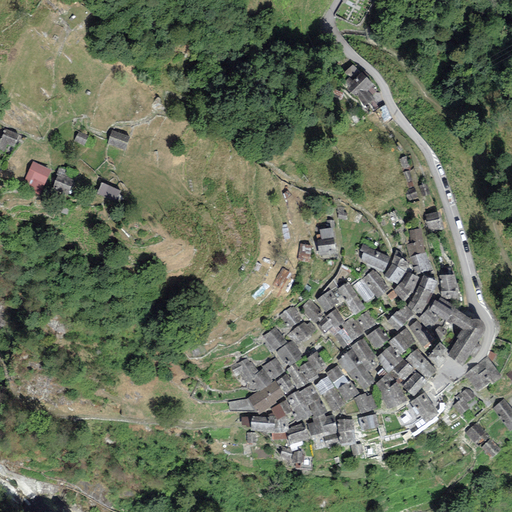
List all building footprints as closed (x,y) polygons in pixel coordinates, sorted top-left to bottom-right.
[(373,87),(361,73),(345,86),(363,109),(374,100),(367,92),(373,87)] [(19,137),(6,130),(0,141),(0,149),(6,152),(9,147),(13,149),(19,137)] [(130,138),(112,132),(108,146),(125,152),(130,138)] [(87,139),(80,134),(76,141),(83,145),(87,139)] [(405,159),(400,160),(403,169),(408,167),(405,159)] [(52,173),(34,163),(23,182),(29,185),(27,189),(39,195),(52,173)] [(72,182),(59,176),(53,188),(67,194),(72,182)] [(117,199),(123,186),(104,179),(99,192),(117,199)] [(427,185),(420,187),(423,198),(430,195),(427,185)] [(415,197),(414,191),(407,192),(408,199),(415,197)] [(438,215),(426,217),(428,231),(440,229),(438,215)] [(327,229),(319,230),(320,240),(333,238),(332,228),(334,228),(334,220),(326,221),(327,229)] [(406,245),(409,257),(425,253),(420,228),(408,229),(410,243),(406,245)] [(335,254),(333,238),(320,240),(317,240),(319,256),(335,254)] [(311,245),(300,244),(298,261),(310,262),(311,245)] [(390,258),(362,244),(358,250),(364,253),(360,260),(383,272),(390,258)] [(408,257),(395,250),(392,264),(405,272),(408,273),(411,265),(408,263),(408,257)] [(425,253),(409,257),(416,275),(432,271),(425,253)] [(405,272),(392,264),(384,276),(397,284),(405,272)] [(283,269),(272,284),(281,290),(291,274),(283,269)] [(389,289),(372,270),(362,280),(374,296),(377,299),(389,289)] [(419,277),(408,273),(403,280),(393,289),(403,302),(413,293),(419,277)] [(455,274),(439,276),(441,298),(444,300),(458,299),(455,274)] [(437,282),(424,276),(418,286),(433,294),(437,282)] [(374,296),(362,280),(353,286),(364,303),(374,296)] [(365,308),(348,282),(332,292),(340,304),(345,301),(354,315),(365,308)] [(433,294),(418,286),(407,306),(416,314),(421,314),(433,294)] [(338,303),(330,290),(316,299),(325,312),(338,303)] [(387,295),(391,301),(397,297),(394,291),(387,295)] [(441,298),(439,297),(437,301),(435,300),(429,310),(440,317),(446,321),(455,308),(455,307),(444,300),(441,298)] [(324,315),(309,300),(300,309),(316,323),(324,315)] [(294,306),(279,315),(284,323),(286,321),(290,327),(302,320),(294,306)] [(414,316),(405,306),(398,312),(397,311),(387,320),(397,332),(414,316)] [(468,317),(455,308),(446,321),(452,324),(453,323),(460,327),(462,330),(470,318),(468,317)] [(344,321),(335,309),(326,317),(317,324),(324,333),(332,327),(334,330),(344,321)] [(432,327),(440,317),(429,310),(428,309),(418,319),(429,331),(432,327)] [(369,312),(356,321),(364,333),(378,324),(369,312)] [(343,349),(364,333),(356,321),(353,317),(342,325),(344,328),(334,335),(343,349)] [(476,319),(472,320),(470,318),(462,330),(456,338),(458,339),(447,355),(462,366),(469,356),(474,358),(482,346),(476,343),(480,337),(482,335),(485,330),(484,327),(483,324),(481,321),(479,320),(476,319)] [(433,340),(416,321),(409,327),(424,347),(433,340)] [(304,322),(287,334),(292,341),(296,346),(312,338),(310,335),(316,331),(309,322),(306,325),(304,322)] [(447,333),(439,325),(432,333),(440,341),(447,333)] [(275,327),(263,336),(276,352),(287,343),(275,327)] [(388,339),(379,327),(366,337),(375,349),(388,339)] [(406,328),(388,342),(390,346),(400,357),(406,351),(405,349),(415,342),(406,328)] [(376,357),(363,339),(351,348),(368,372),(379,364),(374,358),(376,357)] [(292,341),(287,343),(276,352),(284,362),(286,361),(289,366),(303,357),(296,346),(292,341)] [(447,350),(439,342),(432,351),(433,351),(440,358),(442,356),(443,357),(447,353),(445,352),(447,350)] [(400,357),(390,346),(376,358),(388,372),(392,370),(403,360),(400,357)] [(437,371),(428,361),(417,349),(405,359),(428,382),(436,372),(437,371)] [(338,360),(348,373),(360,363),(351,350),(338,360)] [(317,351),(307,358),(309,361),(317,374),(327,367),(317,351)] [(440,358),(433,351),(427,358),(438,369),(446,360),(443,357),(442,356),(440,358)] [(502,378),(487,357),(464,375),(478,392),(490,383),(491,385),(502,378)] [(276,358),(262,367),(263,369),(271,380),(284,371),(276,358)] [(250,383),(259,374),(258,373),(251,362),(249,363),(246,359),(230,367),(235,378),(240,376),(246,386),(247,385),(250,383)] [(414,370),(403,360),(392,370),(404,381),(414,370)] [(309,361),(299,367),(309,383),(310,384),(319,378),(317,374),(309,361)] [(375,382),(360,363),(348,373),(353,380),(355,378),(365,390),(375,382)] [(296,364),(286,370),(297,390),(309,383),(299,367),(298,368),(296,364)] [(337,365),(325,373),(327,376),(345,402),(359,393),(350,380),(348,382),(337,365)] [(271,380),(263,369),(258,373),(259,374),(250,383),(247,385),(248,390),(250,391),(254,391),(257,390),(258,391),(259,392),(273,384),(271,380)] [(427,382),(416,372),(402,387),(413,397),(427,382)] [(387,375),(375,385),(382,396),(380,397),(388,410),(406,402),(397,384),(389,373),(387,375)] [(294,388),(285,375),(276,382),(284,395),(294,388)] [(320,381),(314,385),(321,397),(322,394),(333,413),(346,404),(345,402),(327,376),(320,381)] [(284,395),(276,382),(273,384),(259,392),(258,391),(248,397),(249,399),(255,411),(258,410),(259,413),(277,403),(275,401),(284,395)] [(312,385),(299,393),(307,405),(319,398),(312,385)] [(468,388),(461,393),(467,403),(475,398),(468,388)] [(307,405),(299,393),(298,390),(286,397),(299,421),(302,418),(303,420),(312,415),(307,405)] [(424,393),(410,402),(425,424),(438,413),(424,393)] [(470,408),(459,393),(454,397),(458,402),(453,406),(460,415),(470,408)] [(365,394),(355,398),(360,414),(377,408),(371,395),(366,397),(365,394)] [(327,412),(319,398),(307,405),(312,415),(313,417),(311,418),(314,422),(314,423),(326,418),(326,417),(324,414),(327,412)] [(255,411),(249,399),(229,402),(230,411),(255,411)] [(511,409),(504,399),(492,408),(510,431),(511,429),(511,409)] [(286,400),(271,410),(273,413),(274,416),(277,421),(292,411),(286,400)] [(296,421),(292,411),(277,421),(274,421),(274,433),(271,433),(271,439),(287,439),(285,433),(289,431),(288,428),(287,426),(296,421)] [(268,417),(251,417),(250,431),(271,433),(274,433),(274,421),(274,416),(273,413),(268,414),(268,417)] [(333,415),(326,417),(326,418),(314,423),(314,422),(307,424),(311,440),(313,440),(314,451),(326,448),(323,437),(336,434),(333,415)] [(376,415),(358,418),(360,431),(378,428),(376,415)] [(352,420),(337,419),(338,433),(353,431),(352,420)] [(308,438),(302,423),(288,428),(289,431),(285,433),(287,439),(290,445),(308,438)] [(477,423),(465,432),(474,443),(486,434),(477,423)] [(355,444),(353,431),(338,433),(341,447),(350,445),(355,444)] [(336,434),(323,437),(326,448),(339,445),(338,442),(336,434)] [(491,440),(481,448),(491,459),(500,450),(491,440)] [(355,444),(350,445),(353,457),(363,455),(361,443),(355,444)] [(293,449),(282,447),(281,458),(291,459),(293,450),(293,449)] [(304,452),(293,450),(291,459),(291,462),(302,464),(304,452)]
